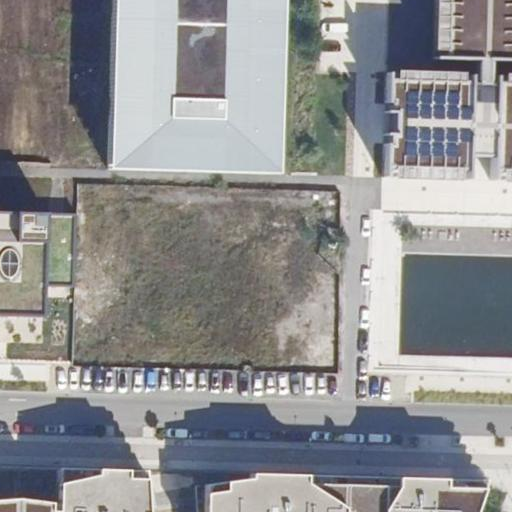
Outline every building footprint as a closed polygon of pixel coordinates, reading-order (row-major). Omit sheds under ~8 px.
[(110,0),(105,171),(277,178),(281,0),(110,0)] [(508,0),(441,0),(441,1),(440,65),(470,66),(484,66),(507,67),(508,0)] [(484,66),(470,66),(470,68),(469,96),(483,96),(484,68),(484,66)] [(383,78),(464,81),(464,73),(383,72),(383,78)] [(511,82),(489,81),(489,96),(483,96),(469,96),(463,95),(464,81),(383,78),(381,167),(461,169),(462,154),(487,154),(486,170),(511,170),(511,82)] [(462,179),(461,169),(381,167),(380,177),(462,179)] [(511,170),(486,170),(487,180),(511,180),(511,170)] [(75,216),(0,214),(0,319),(43,321),(44,289),(73,290),(75,216)] [(157,504),(155,473),(58,471),(57,487),(47,490),(47,496),(43,496),(43,499),(25,495),(10,494),(0,495),(0,511),(148,511),(148,504),(157,504)] [(318,478),(220,475),(211,489),(194,491),(185,498),(186,511),(475,511),(486,482),(318,478)]
